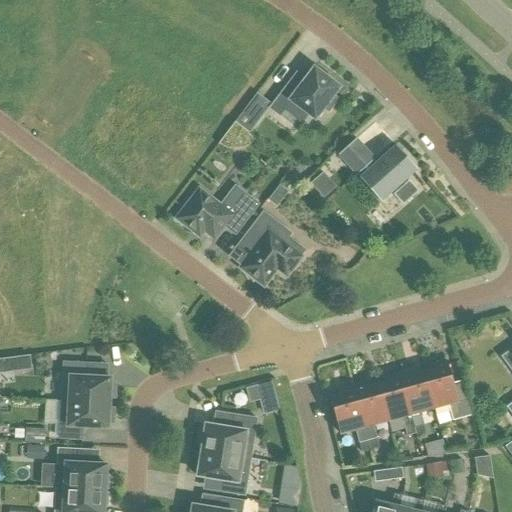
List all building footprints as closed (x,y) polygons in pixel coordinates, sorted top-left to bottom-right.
[(339,87),(314,68),(305,80),(296,73),(297,72),(296,71),(268,108),(269,109),(270,108),(279,115),(291,101),(315,119),(323,108),(328,112),(338,99),(333,95),(339,87)] [(235,122),(249,133),(262,116),(248,105),(235,122)] [(376,163),(373,160),(374,159),(355,139),(338,155),(380,202),(417,169),(401,151),(396,155),(391,149),(376,163)] [(278,185),(270,195),(278,202),(286,192),(278,185)] [(235,234),(258,204),(235,187),(220,206),(208,196),(204,200),(200,200),(196,201),(192,198),(176,219),(190,230),(191,230),(192,231),(194,231),(195,231),(196,230),(197,229),(199,227),(214,239),(225,226),(235,234)] [(298,260),(280,246),(290,234),(263,214),(243,240),(255,249),(240,268),(264,287),(277,269),(287,277),(301,257),(301,256),(298,260)] [(0,373),(32,369),(30,355),(0,359),(0,373)] [(424,373),(434,410),(448,406),(452,421),(471,416),(466,399),(457,401),(446,361),(430,365),(431,370),(424,373)] [(109,398),(115,398),(115,383),(110,383),(110,378),(85,377),(86,364),(63,363),(61,401),(109,403),(109,398)] [(434,410),(424,373),(416,375),(414,370),(399,374),(414,428),(423,425),(420,413),(434,410)] [(385,383),(378,385),(388,422),(401,418),(402,421),(407,437),(416,434),(415,432),(414,428),(399,374),(384,378),(385,383)] [(271,380),(245,387),(249,401),(260,398),(264,414),(279,410),(271,380)] [(388,422),(378,385),(369,387),(368,383),(353,387),(371,450),(379,448),(373,426),(388,422)] [(355,431),(361,453),(371,450),(353,387),(337,391),(339,396),(330,398),(340,435),(355,431)] [(114,409),(109,408),(109,403),(61,401),(59,439),(82,440),(83,427),(108,428),(108,423),(113,423),(114,409)] [(201,451),(250,459),(257,419),(234,415),(231,429),(205,425),(205,429),(201,429),(199,445),(202,446),(201,451)] [(26,429),(25,442),(44,443),(44,430),(26,429)] [(80,464),(81,450),(58,448),(55,488),(104,491),(104,489),(108,489),(109,475),(105,475),(106,465),(80,464)] [(250,459),(201,451),(197,476),(223,480),(221,492),(244,496),(250,459)] [(436,480),(458,477),(456,462),(434,466),(436,480)] [(297,468),(297,467),(285,465),(278,502),(298,506),(298,505),(299,498),(300,490),(301,483),(299,475),(297,468)] [(104,491),(55,488),(54,511),(103,511),(104,507),(107,507),(108,493),(104,493),(104,491)] [(397,511),(398,508),(399,508),(402,496),(394,494),(391,506),(375,502),(372,511),(397,511)] [(241,511),(243,502),(220,498),(218,510),(192,506),(191,511),(241,511)] [(421,511),(424,501),(416,499),(413,511),(399,508),(398,508),(397,511),(421,511)]
